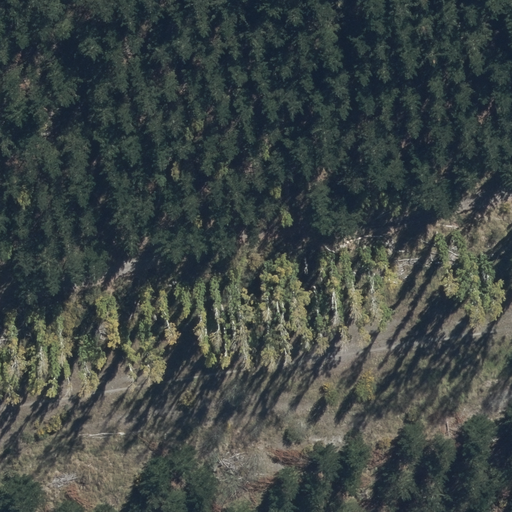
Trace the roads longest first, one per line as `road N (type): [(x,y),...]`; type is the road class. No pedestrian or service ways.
road 1 (track): [(0,285),(192,229),(379,212),(511,183)]
road 2 (track): [(511,318),(0,414)]
